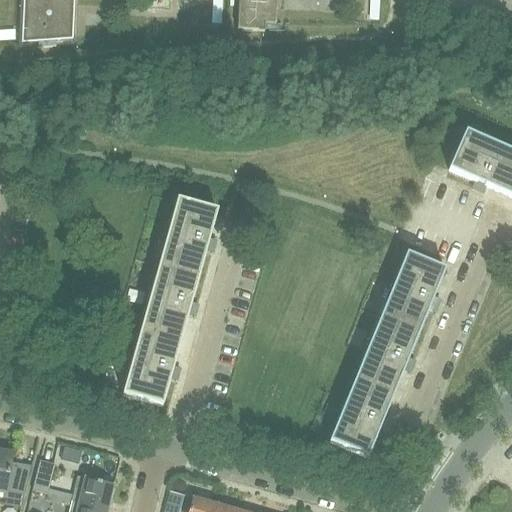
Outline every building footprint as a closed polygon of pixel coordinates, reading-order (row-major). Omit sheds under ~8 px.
[(264,33),(264,26),(275,26),(276,0),(23,0),(21,47),(71,43),(73,0),(237,0),(236,32),(264,33)] [(449,172),(473,182),(475,183),(473,189),(483,194),(485,188),(511,199),(511,195),(511,155),(465,135),(449,172)] [(208,241),(216,214),(177,203),(159,268),(198,278),(205,252),(211,253),(214,243),(208,241)] [(406,257),(381,320),(418,335),(428,309),(434,312),(438,302),(432,299),(443,273),(406,257)] [(198,278),(159,268),(141,332),(180,342),(187,316),(194,317),(196,307),(190,305),(198,278)] [(407,361),(418,335),(381,320),(355,382),(392,397),(403,371),(409,373),(413,363),(407,361)] [(180,342),(141,332),(123,396),(161,407),(169,380),(176,381),(179,371),(172,369),(180,342)] [(382,423),(392,397),(355,382),(330,443),(367,459),(378,433),(384,435),(388,425),(382,423)] [(0,453),(0,491),(5,493),(12,455),(0,453)] [(39,462),(32,492),(47,496),(46,502),(58,504),(60,494),(59,494),(48,491),(54,466),(39,462)] [(72,497),(71,502),(107,510),(113,489),(113,487),(104,485),(77,478),(72,497)] [(60,494),(58,504),(70,507),(71,502),(72,497),(60,494)] [(213,511),(215,505),(192,499),(187,511),(213,511)] [(70,507),(68,511),(107,511),(107,510),(71,502),(70,507)]
